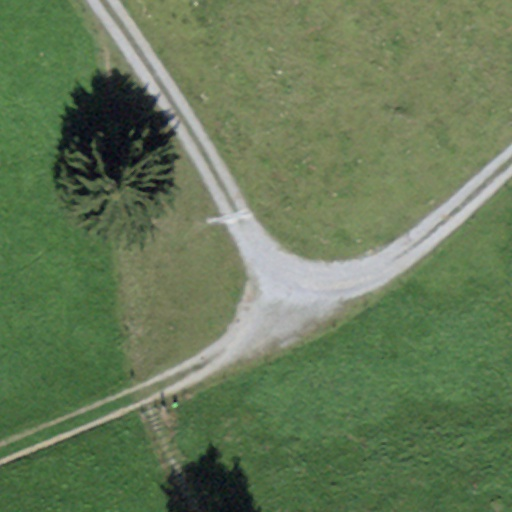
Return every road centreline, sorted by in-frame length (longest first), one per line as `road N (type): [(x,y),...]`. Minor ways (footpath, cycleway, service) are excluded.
road 1 (track): [(511,167),(429,244),(340,303),(290,308),(164,404),(0,464)]
road 2 (track): [(290,308),(180,121),(92,0)]
